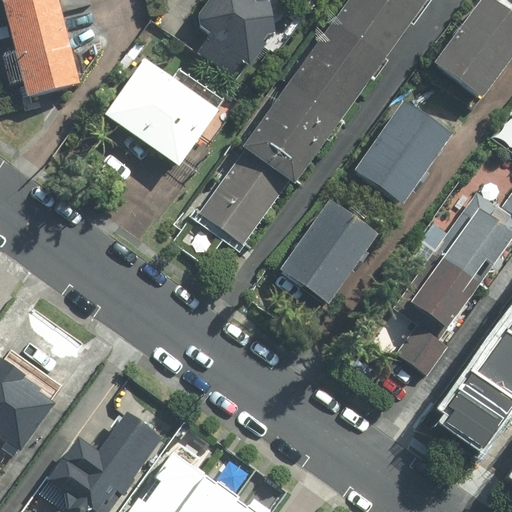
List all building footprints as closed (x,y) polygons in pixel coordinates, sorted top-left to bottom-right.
[(0,0),(0,15),(51,3),(49,0),(0,0)] [(202,39),(190,56),(223,80),(233,67),(240,72),(264,40),(259,8),(244,11),(234,4),(233,0),(205,0),(185,27),(202,39)] [(416,0),(343,0),(341,3),(392,39),(419,2),(416,0)] [(425,69),(473,105),(511,52),(511,27),(475,0),(425,69)] [(61,46),(51,3),(0,15),(0,24),(8,58),(61,46)] [(341,3),(315,41),(366,77),(392,39),(341,3)] [(315,41),(288,78),(339,114),(366,77),(315,41)] [(71,90),(61,46),(8,58),(19,103),(71,90)] [(97,121),(169,174),(210,117),(138,65),(97,121)] [(288,78),(261,115),(312,152),(339,114),(288,78)] [(394,107),(343,176),(392,212),(442,143),(394,107)] [(261,115),(234,153),(239,156),(282,187),(285,189),(312,152),(261,115)] [(239,248),(282,187),(239,156),(196,218),(239,248)] [(470,195),(428,256),(465,282),(476,266),(485,273),(511,234),(511,233),(511,187),(495,212),(470,195)] [(271,276),(321,310),(368,242),(319,207),(271,276)] [(453,299),(465,282),(428,256),(394,304),(439,335),(461,304),(453,299)] [(511,310),(499,329),(511,338),(511,310)] [(423,379),(444,350),(392,313),(371,343),(423,379)] [(511,338),(499,329),(467,373),(511,405),(511,338)] [(52,403),(0,365),(0,453),(10,461),(52,403)] [(511,418),(511,405),(467,373),(435,418),(486,454),(511,418)] [(39,486),(68,505),(63,511),(107,511),(154,444),(120,422),(93,461),(68,443),(39,486)] [(244,511),(167,456),(125,511),(244,511)]
